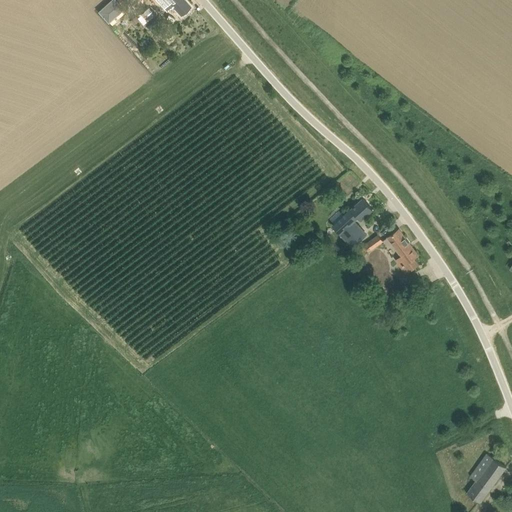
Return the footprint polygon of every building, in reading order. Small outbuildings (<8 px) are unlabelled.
[(191,6),(185,0),(158,0),(168,11),(172,6),(181,16),(191,6)] [(373,209),(363,198),(334,225),(354,247),(367,235),(356,223),(354,221),(359,217),(360,219),(373,209)] [(412,246),(399,228),(387,238),(401,256),(396,259),(407,273),(418,265),(414,258),(418,255),(412,246)] [(369,251),(383,241),(378,234),(364,245),(365,246),(357,252),(360,256),(368,250),(369,251)] [(487,453),(483,459),(472,473),(478,477),(466,492),(480,502),(506,467),(487,453)]
